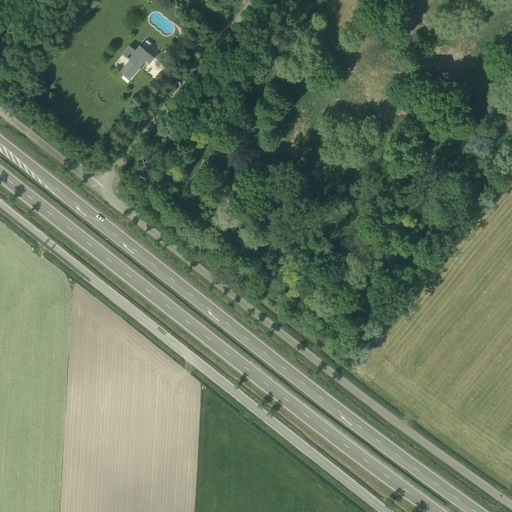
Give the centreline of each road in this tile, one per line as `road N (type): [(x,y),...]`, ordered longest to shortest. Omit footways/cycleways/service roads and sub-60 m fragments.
road 1 (primary): [(477,511),(0,140)]
road 2 (primary): [(0,175),(433,511)]
road 3 (unclassified): [(511,501),(101,182)]
road 4 (tertiary): [(384,511),(0,208)]
road 5 (unclassified): [(252,0),(101,182)]
road 6 (unclassified): [(101,182),(0,104)]
